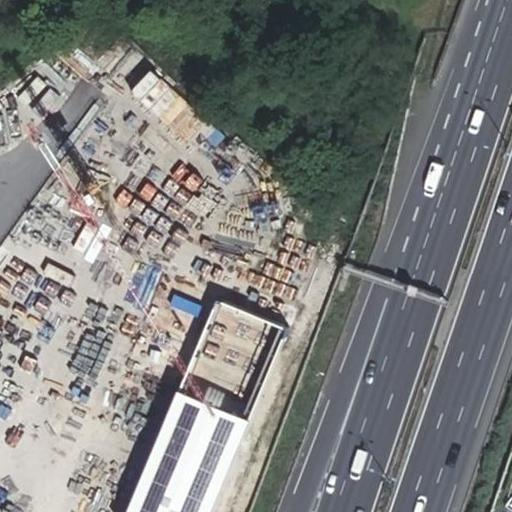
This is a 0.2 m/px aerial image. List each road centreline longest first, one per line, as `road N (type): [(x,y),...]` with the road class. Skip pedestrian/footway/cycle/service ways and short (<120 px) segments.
road 1 (motorway): [(511,8),(413,304)]
road 2 (motorway): [(418,511),(511,234)]
road 3 (motorway): [(413,304),(358,353),(298,511)]
road 4 (motorway): [(413,304),(344,511)]
